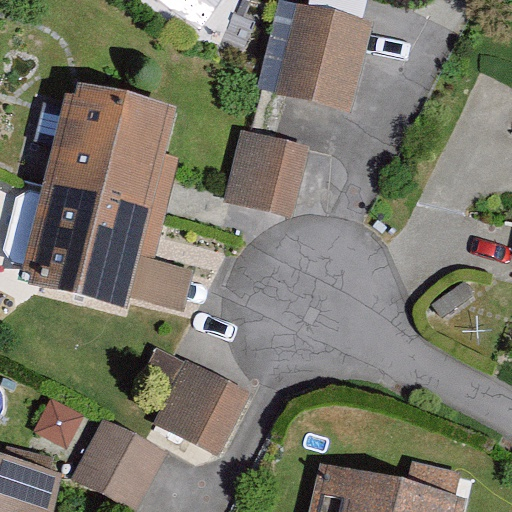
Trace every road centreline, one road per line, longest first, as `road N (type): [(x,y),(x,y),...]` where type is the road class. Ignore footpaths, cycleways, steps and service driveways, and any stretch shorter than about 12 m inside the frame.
road 1 (residential): [(511,429),(311,321)]
road 2 (unknown): [(311,321),(253,406),(197,511)]
